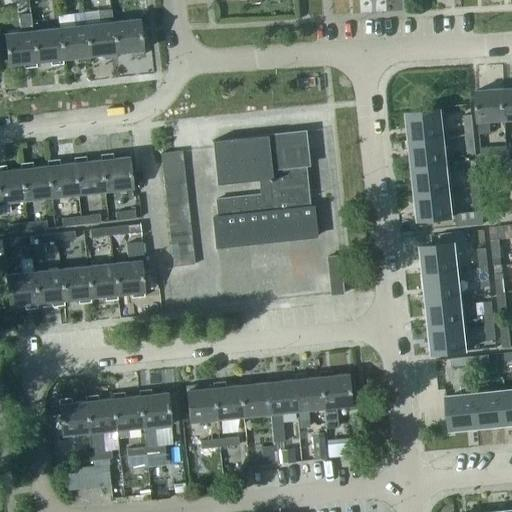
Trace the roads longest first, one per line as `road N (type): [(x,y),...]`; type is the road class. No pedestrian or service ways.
road 1 (residential): [(51,511),(41,499),(31,391),(39,372),(56,363),(397,328)]
road 2 (residential): [(397,328),(364,51)]
road 3 (residential): [(0,128),(144,113),(164,99),(183,62)]
road 4 (residential): [(411,486),(216,505)]
road 5 (residential): [(183,62),(364,51)]
road 6 (residential): [(411,486),(397,328)]
road 7 (residential): [(364,51),(511,42)]
